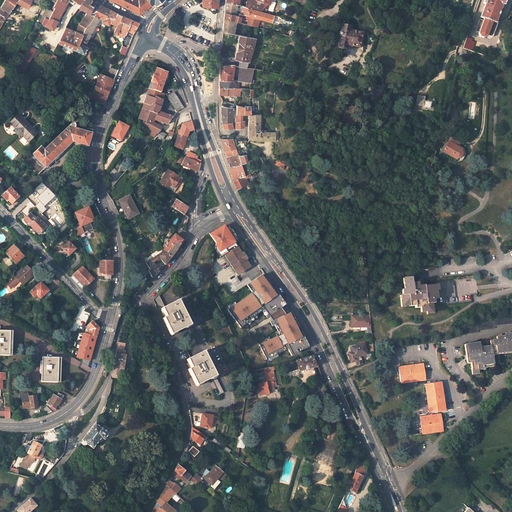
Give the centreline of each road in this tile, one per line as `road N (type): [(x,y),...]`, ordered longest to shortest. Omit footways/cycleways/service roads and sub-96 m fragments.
road 1 (secondary): [(391,483),(308,304),(238,205)]
road 2 (secondary): [(229,209),(308,326),(381,487)]
road 3 (tertiary): [(135,55),(97,145),(97,179),(120,257),(110,319)]
road 4 (residential): [(149,511),(188,427),(179,382),(139,302)]
road 5 (unknown): [(187,247),(181,297),(227,397),(220,404),(193,392),(182,397)]
road 6 (residential): [(391,483),(511,372)]
road 7 (residential): [(0,210),(110,319)]
